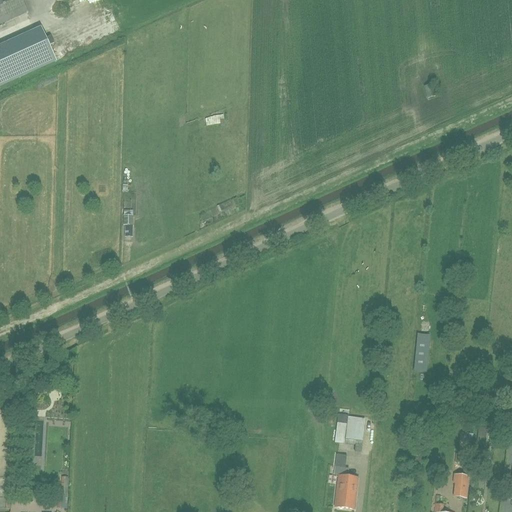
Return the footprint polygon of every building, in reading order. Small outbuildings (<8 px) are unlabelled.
[(21,0),(0,0),(0,24),(27,12),(21,0)] [(137,173),(128,174),(129,182),(137,182),(137,173)] [(123,225),(125,225),(125,237),(132,237),(132,216),(123,215),(123,225)] [(345,445),(345,444),(355,446),(354,452),(361,452),(361,447),(362,447),(365,419),(348,417),(347,425),(336,424),(334,444),(345,445)] [(457,454),(456,463),(456,465),(463,465),(462,476),(453,475),(452,483),(454,484),(453,498),(467,499),(469,476),(471,466),(472,455),(471,455),(457,454)] [(335,467),(334,475),(338,475),(334,507),(354,509),(358,478),(345,476),(346,468),(345,468),(346,456),(336,455),(335,467)]
